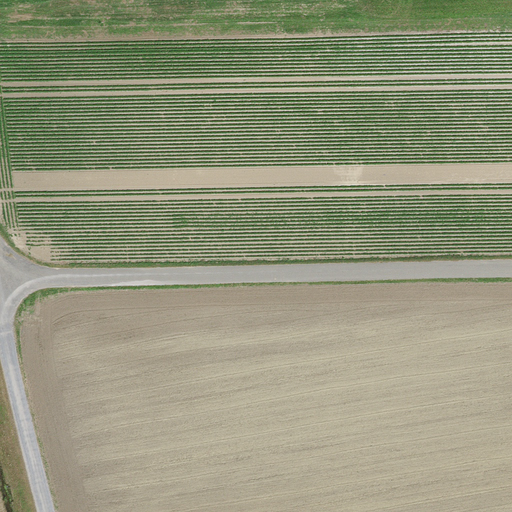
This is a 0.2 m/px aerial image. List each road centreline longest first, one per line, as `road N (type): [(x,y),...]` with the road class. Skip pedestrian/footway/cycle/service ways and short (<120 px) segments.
road 1 (track): [(0,277),(511,266)]
road 2 (track): [(45,511),(0,302)]
